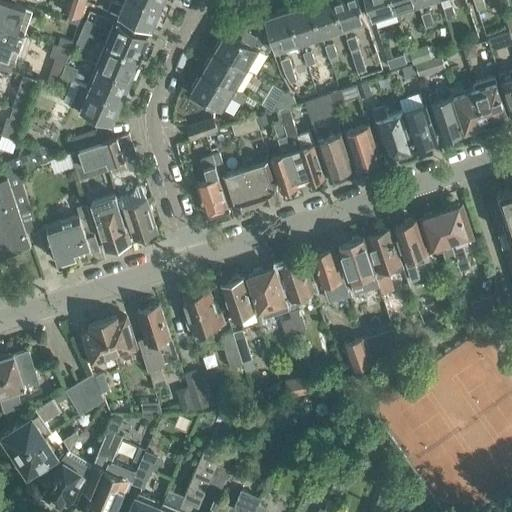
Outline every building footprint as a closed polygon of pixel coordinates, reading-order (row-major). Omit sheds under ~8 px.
[(0,0),(0,22),(25,31),(33,8),(27,6),(6,0),(0,0)] [(79,15),(85,0),(69,0),(66,10),(79,15)] [(162,8),(160,7),(161,5),(148,0),(124,0),(123,4),(112,0),(111,0),(108,9),(151,27),(155,18),(157,19),(162,8)] [(322,37),(344,30),(334,0),(316,0),(310,2),(322,37)] [(334,0),(344,30),(367,22),(359,0),(334,0)] [(367,0),(374,20),(396,13),(392,0),(367,0)] [(392,0),(396,13),(418,5),(416,0),(392,0)] [(483,0),(474,0),(477,8),(485,6),(483,0)] [(298,6),(288,9),(300,44),(322,37),(310,2),(308,2),(306,1),(299,3),(298,6)] [(451,4),(443,7),(447,19),(455,16),(451,4)] [(266,16),(277,52),(300,44),(288,9),(286,10),(283,8),(277,10),(276,13),(266,16)] [(429,11),(421,14),(425,26),(433,23),(429,11)] [(91,36),(95,25),(85,20),(81,32),(91,36)] [(114,21),(105,42),(139,56),(139,55),(141,56),(146,45),(144,44),(148,35),(114,21)] [(216,48),(215,49),(248,68),(259,48),(267,53),(271,47),(262,25),(255,37),(244,31),(241,37),(227,29),(222,38),(220,37),(214,47),(216,48)] [(0,62),(3,54),(16,59),(24,35),(0,27),(0,62)] [(86,47),(91,36),(81,32),(76,43),(86,47)] [(355,35),(347,38),(351,50),(359,47),(355,35)] [(61,37),(58,45),(68,48),(71,40),(61,37)] [(135,66),(139,56),(105,42),(96,64),(132,79),(137,67),(135,66)] [(67,51),(68,48),(58,45),(53,43),(49,55),(64,60),(67,51)] [(333,43),(325,45),(329,57),(337,55),(333,43)] [(473,43),(462,47),(466,58),(473,56),(476,51),(473,43)] [(413,63),(414,63),(430,58),(425,45),(409,51),(410,52),(412,59),(413,63)] [(205,68),(204,69),(236,88),(248,68),(215,49),(210,58),(208,57),(203,67),(205,68)] [(311,50),(302,53),(306,65),(315,62),(311,50)] [(387,59),(389,66),(412,59),(410,52),(387,59)] [(430,58),(414,63),(419,76),(444,68),(440,54),(430,58)] [(288,57),(280,60),(284,72),(290,83),(296,81),(288,57)] [(59,74),(72,79),(73,80),(78,68),(64,62),(59,74)] [(417,72),(414,63),(405,66),(408,75),(417,72)] [(96,64),(87,86),(121,100),(125,90),(127,91),(132,79),(96,64)] [(213,111),(217,105),(224,109),(231,96),(243,103),(247,95),(236,88),(204,69),(199,78),(197,77),(191,87),(193,88),(192,90),(193,91),(190,97),(213,111)] [(495,75),(473,83),(486,123),(488,122),(491,125),(498,123),(498,119),(508,116),(495,75)] [(511,77),(501,81),(511,115),(511,114),(511,77)] [(122,102),(120,101),(121,100),(87,86),(73,80),(72,79),(63,101),(111,122),(115,112),(117,113),(122,102)] [(356,82),(360,96),(371,93),(367,79),(356,82)] [(451,90),(453,95),(465,130),(474,127),(477,129),(483,128),(483,124),(486,123),(473,83),(451,90)] [(330,91),(333,100),(343,97),(340,88),(330,91)] [(297,103),(293,96),(283,89),(271,110),(272,110),(297,103)] [(460,135),(461,131),(465,130),(453,95),(438,100),(436,94),(437,94),(436,90),(430,92),(430,93),(427,94),(430,103),(441,138),(451,135),(455,137),(460,135)] [(337,111),(333,100),(330,91),(304,99),(311,119),(337,111)] [(404,106),(424,102),(422,91),(402,96),(404,106)] [(18,95),(14,107),(27,111),(31,100),(18,95)] [(403,111),(414,146),(418,145),(421,148),(427,146),(428,142),(438,139),(426,104),(403,111)] [(283,121),(303,182),(311,180),(314,182),(320,180),(321,176),(325,175),(311,131),(299,135),(289,105),(279,109),(283,121)] [(414,146),(403,111),(403,110),(387,115),(384,105),(365,111),(369,123),(379,155),(387,152),(388,155),(398,151),(399,151),(401,154),(413,151),(413,150),(414,147),(414,146)] [(14,107),(10,117),(23,122),(27,111),(14,107)] [(255,118),(258,127),(269,123),(266,115),(255,118)] [(189,138),(216,130),(213,118),(186,126),(189,138)] [(259,128),(258,127),(255,118),(231,126),(235,136),(259,128)] [(295,185),(303,182),(283,121),(274,124),(283,153),(270,157),(281,189),(285,188),(288,190),(294,189),(295,185)] [(376,162),(377,158),(380,157),(379,155),(369,123),(345,130),(356,165),(367,162),(370,164),(376,162)] [(76,136),(80,148),(100,142),(96,129),(76,136)] [(100,142),(106,160),(108,166),(137,157),(129,132),(100,142)] [(317,139),(329,174),(332,173),(336,175),(341,173),(342,170),(353,166),(341,132),(317,139)] [(100,142),(80,148),(86,167),(106,160),(100,142)] [(18,169),(63,154),(63,153),(35,144),(32,152),(8,160),(12,171),(18,169)] [(251,203),(250,203),(256,201),(244,167),(226,173),(219,150),(212,152),(212,153),(219,175),(223,174),(234,208),(236,207),(236,208),(251,203)] [(208,177),(196,181),(207,214),(209,213),(213,214),(213,215),(220,212),(222,209),(229,206),(219,175),(212,153),(212,152),(201,156),(208,177)] [(242,159),(244,167),(256,201),(278,194),(267,159),(253,164),(250,157),(242,159)] [(7,173),(7,175),(20,211),(31,207),(18,169),(12,171),(7,173)] [(185,173),(189,183),(196,181),(193,171),(185,173)] [(0,257),(30,244),(30,246),(31,245),(20,211),(7,175),(7,176),(7,177),(0,180),(0,257)] [(122,207),(124,206),(134,238),(145,234),(147,236),(153,234),(154,231),(157,230),(151,212),(152,209),(151,203),(148,202),(146,197),(144,198),(146,189),(144,185),(139,184),(134,186),(133,189),(132,193),(118,197),(122,207)] [(511,187),(498,192),(511,234),(511,187)] [(130,242),(131,241),(115,194),(91,202),(107,249),(108,249),(108,248),(115,246),(130,241),(130,242)] [(448,208),(441,210),(460,269),(471,266),(462,240),(473,236),(462,203),(460,204),(459,202),(447,206),(448,208)] [(460,269),(441,210),(433,213),(430,212),(425,213),(423,216),(420,217),(431,250),(442,247),(447,261),(448,261),(455,284),(464,281),(460,269)] [(75,257),(74,254),(78,253),(91,249),(92,252),(100,249),(99,246),(94,230),(86,233),(80,214),(39,227),(44,241),(51,239),(58,260),(59,259),(60,262),(75,257)] [(405,220),(404,223),(394,226),(411,279),(419,277),(414,263),(429,259),(416,219),(413,220),(411,218),(405,220)] [(378,228),(377,232),(367,235),(378,271),(401,263),(390,227),(387,229),(383,226),(378,228)] [(352,237),(351,240),(340,244),(351,277),(375,270),(363,236),(360,237),(357,235),(352,237)] [(315,249),(313,252),(311,253),(322,287),(325,285),(330,302),(349,296),(333,246),(324,249),(320,247),(315,249)] [(300,257),(297,255),(290,257),(289,260),(279,264),(290,298),(314,289),(302,256),(300,257)] [(253,269),(252,273),(248,274),(259,309),(262,308),(264,315),(289,308),(275,266),(262,270),(259,268),(253,269)] [(232,277),(230,280),(221,283),(232,318),(255,310),(244,275),(242,276),(238,275),(232,277)] [(197,291),(193,290),(187,292),(185,295),(182,296),(189,317),(188,318),(186,322),(188,327),(191,329),(193,328),(194,333),(195,333),(197,339),(213,334),(211,328),(225,323),(221,311),(218,312),(209,287),(197,291)] [(497,309),(493,299),(472,306),(476,317),(497,309)] [(158,303),(155,302),(149,304),(148,307),(137,310),(146,337),(139,340),(149,370),(149,369),(152,380),(163,376),(160,366),(164,364),(157,341),(171,337),(160,303),(158,303)] [(300,307),(290,310),(297,330),(307,327),(300,307)] [(119,317),(118,314),(103,319),(114,353),(136,345),(126,315),(119,317)] [(435,318),(423,323),(428,337),(440,333),(435,318)] [(92,360),(114,353),(103,319),(88,324),(89,327),(82,330),(92,360)] [(420,340),(413,320),(397,325),(404,345),(420,340)] [(243,329),(232,333),(242,364),(253,361),(243,329)] [(369,339),(376,362),(399,351),(393,331),(369,339)] [(222,336),(232,367),(242,364),(232,333),(222,336)] [(362,337),(343,343),(351,370),(370,363),(362,337)] [(0,357),(0,392),(5,407),(22,401),(18,386),(39,379),(29,348),(0,357)] [(208,405),(196,370),(184,374),(196,409),(208,405)] [(108,387),(103,371),(93,375),(100,390),(108,387)] [(104,398),(100,390),(93,375),(92,373),(78,382),(92,405),(104,398)] [(290,395),(314,391),(312,378),(288,382),(290,395)] [(69,395),(80,412),(92,405),(78,382),(66,389),(69,395)] [(278,382),(266,386),(270,400),(282,396),(278,382)] [(66,389),(53,397),(57,403),(69,395),(66,389)] [(6,441),(5,442),(13,456),(45,435),(52,430),(44,419),(61,408),(53,397),(35,408),(37,412),(2,435),(6,441)] [(337,398),(330,416),(335,418),(342,400),(337,398)] [(142,414),(162,413),(158,399),(141,401),(142,414)] [(194,408),(192,401),(181,404),(184,412),(194,408)] [(318,403),(316,408),(318,412),(322,413),(326,412),(328,407),(326,404),(322,402),(318,403)] [(77,430),(64,438),(70,446),(80,434),(77,430)] [(110,511),(117,498),(119,499),(124,488),(127,490),(133,475),(108,464),(119,439),(105,433),(82,489),(91,493),(83,511),(85,511),(110,511)] [(52,446),(45,435),(13,456),(22,469),(23,468),(28,475),(58,455),(63,448),(59,442),(52,446)] [(209,484),(221,454),(223,450),(206,443),(181,503),(198,510),(209,484)] [(139,463),(145,448),(138,446),(132,460),(139,463)] [(61,501),(64,503),(67,497),(69,499),(71,495),(77,498),(90,467),(89,467),(91,463),(68,449),(66,453),(64,452),(59,459),(55,461),(47,466),(37,476),(48,487),(44,493),(47,494),(46,495),(58,502),(58,501),(60,503),(61,501)] [(231,458),(221,454),(209,484),(221,489),(229,469),(227,468),(231,458)] [(154,470),(158,461),(142,455),(131,481),(142,486),(149,468),(154,470)] [(253,511),(260,496),(242,488),(235,505),(214,497),(211,505),(213,506),(210,511),(253,511)] [(157,511),(163,500),(139,490),(129,511),(157,511)] [(384,493),(380,504),(390,508),(394,497),(384,493)] [(196,511),(198,510),(181,503),(180,507),(163,500),(157,511),(196,511)] [(332,511),(336,503),(328,500),(324,510),(328,511),(332,511)]
